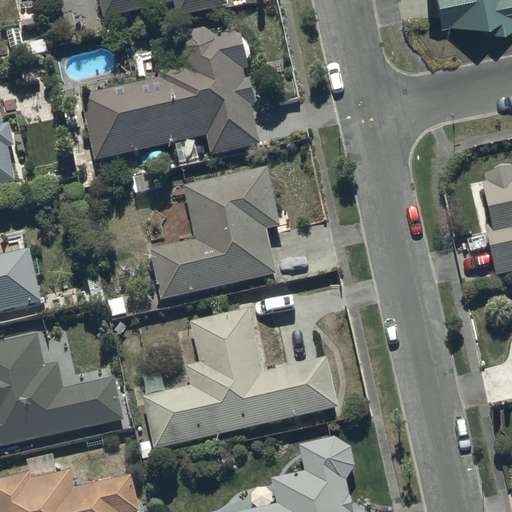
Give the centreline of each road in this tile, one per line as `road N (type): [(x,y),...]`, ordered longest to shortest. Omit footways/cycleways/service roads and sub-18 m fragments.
road 1 (residential): [(458,511),(372,114)]
road 2 (residential): [(372,114),(511,84)]
